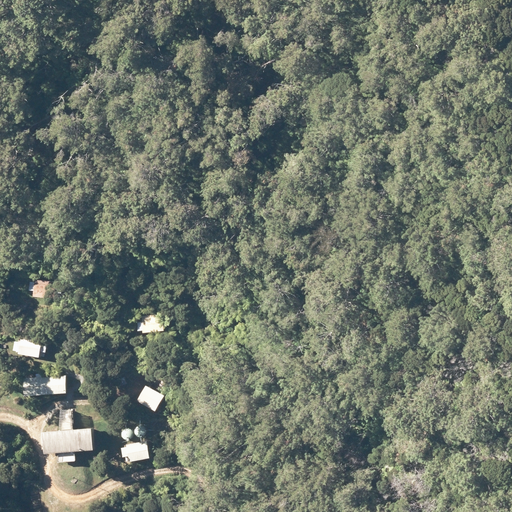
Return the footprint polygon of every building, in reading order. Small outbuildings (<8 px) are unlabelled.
[(39,280),(39,294),(58,294),(58,280),(39,280)] [(148,314),(149,328),(168,327),(167,313),(148,314)] [(27,341),(27,354),(43,354),(43,341),(27,341)] [(67,375),(31,377),(31,393),(68,391),(67,375)] [(80,451),(84,410),(54,408),(50,448),(80,451)]
